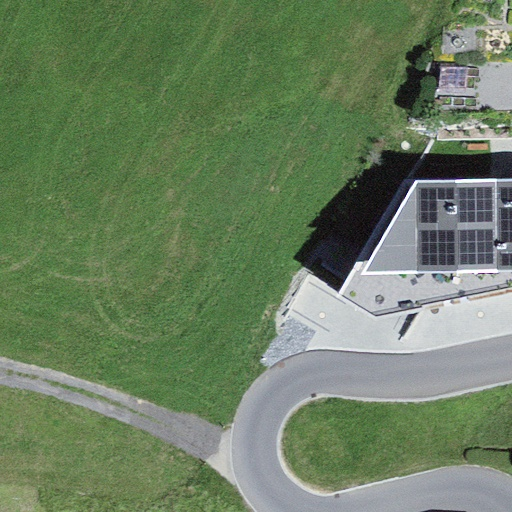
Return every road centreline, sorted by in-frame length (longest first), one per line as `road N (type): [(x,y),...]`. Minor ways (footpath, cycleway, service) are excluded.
road 1 (residential): [(511,360),(314,376),(282,389),(252,430),(268,493),(296,511)]
road 2 (track): [(0,372),(189,440),(268,493)]
road 3 (residential): [(353,511),(436,487),(511,496)]
